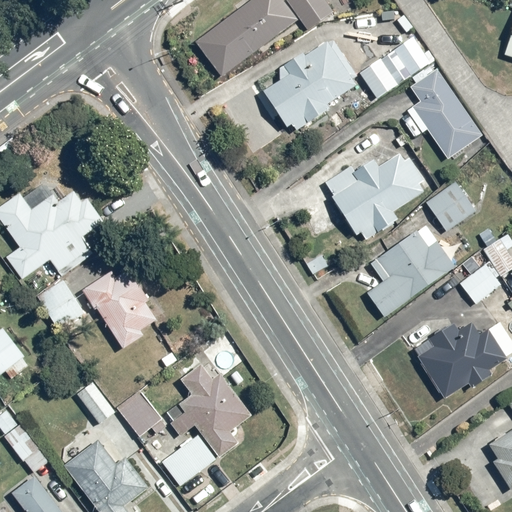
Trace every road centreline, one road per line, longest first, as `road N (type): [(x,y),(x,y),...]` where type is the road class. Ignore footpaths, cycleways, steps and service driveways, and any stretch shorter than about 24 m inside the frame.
road 1 (secondary): [(83,29),(148,136),(361,440)]
road 2 (residential): [(258,511),(361,440)]
